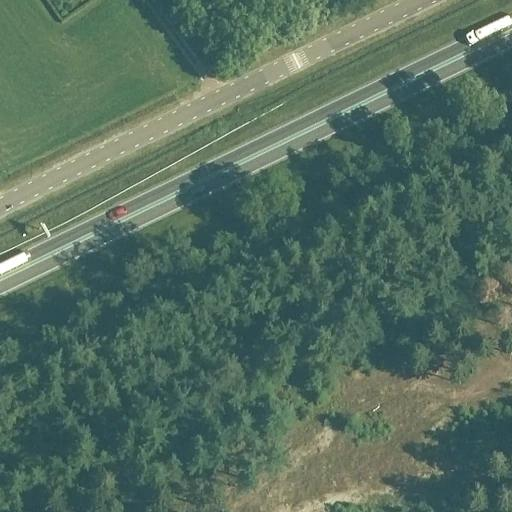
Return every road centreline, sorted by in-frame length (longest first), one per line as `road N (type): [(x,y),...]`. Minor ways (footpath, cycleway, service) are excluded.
road 1 (trunk): [(0,282),(511,32)]
road 2 (unclassified): [(0,218),(426,0)]
